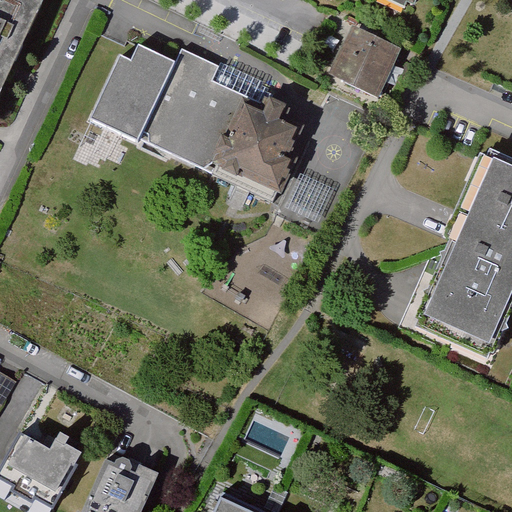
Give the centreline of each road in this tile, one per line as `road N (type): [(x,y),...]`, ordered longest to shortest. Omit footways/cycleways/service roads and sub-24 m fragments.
road 1 (residential): [(90,0),(0,196)]
road 2 (residential): [(0,345),(152,424)]
